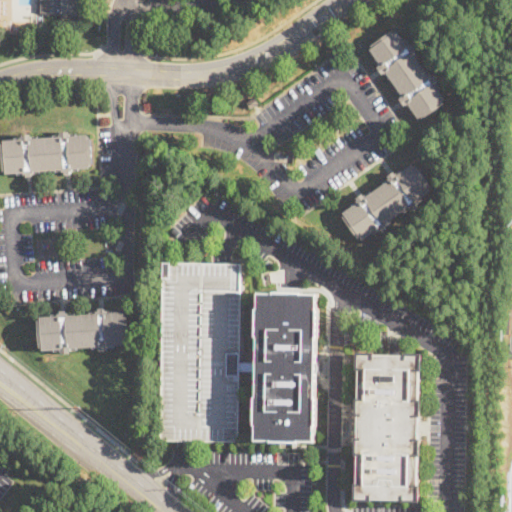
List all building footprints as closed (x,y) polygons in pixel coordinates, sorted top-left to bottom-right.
[(82,0),(82,15),(72,14),(72,25),(60,24),(61,14),(35,13),(35,0),(82,0)] [(394,30),(395,32),(398,30),(408,45),(409,44),(411,46),(413,44),(416,49),(414,51),(415,52),(413,54),(429,77),(432,75),(433,77),(435,76),(439,80),(436,82),(438,84),(436,85),(446,100),(443,102),(444,104),(423,119),(422,117),(419,119),(409,105),(407,106),(407,105),(404,107),(399,100),(401,98),(401,97),(403,96),(387,73),(385,74),(382,75),(377,68),(379,66),(379,65),(381,64),(371,50),(373,48),(372,46),(394,30)] [(251,109),(247,103),(254,98),(259,104),(251,109)] [(69,132),(69,134),(71,134),(71,136),(88,135),(88,138),(91,138),(92,165),(90,165),(90,168),(73,169),(73,171),(71,171),(71,174),(65,174),(65,172),(63,172),(63,170),(35,172),(35,174),(33,174),(33,177),(27,177),(27,175),(25,175),(25,173),(7,174),(7,171),(4,171),(2,144),(4,144),(4,141),(23,140),(23,135),(31,134),(31,137),(32,137),(32,139),(60,137),(60,135),(61,135),(61,132),(69,132)] [(413,164),(415,167),(417,165),(434,191),(422,199),(424,201),(405,214),(403,212),(391,220),(392,222),(386,227),(387,228),(380,233),(378,230),(363,240),(361,238),(359,239),(343,217),(345,216),(343,213),(358,203),(357,202),(358,200),(357,198),(363,194),(365,196),(366,195),(367,197),(389,181),(388,180),(390,179),(388,176),(394,172),(396,174),(397,173),(398,175),(413,164)] [(162,438),(238,440),(242,262),(221,261),(165,260),(162,438)] [(315,441),(256,440),(259,293),(318,294),(315,441)] [(104,308),(104,311),(107,310),(107,313),(125,311),(125,315),(127,315),(130,341),(127,341),(127,345),(109,346),(109,350),(100,351),(100,347),(71,348),(71,351),(70,351),(70,353),(62,353),(62,352),(61,352),(60,349),(43,351),(43,348),(40,348),(38,320),(41,320),(40,317),(52,316),(52,315),(61,314),(61,311),(66,311),(66,313),(69,313),(69,315),(97,313),(96,311),(99,311),(99,308),(104,308)] [(406,356),(406,354),(424,354),(424,371),(420,371),(420,400),(423,400),(423,417),(420,417),(420,439),(422,439),(422,457),(419,457),(419,485),(421,485),(420,503),(403,503),(403,500),(373,500),(373,502),(356,502),(356,484),(359,484),(359,456),(356,456),(356,438),(359,438),(359,416),(357,416),(357,398),(360,398),(360,370),(358,370),(358,353),(376,353),(376,355),(406,356)]
